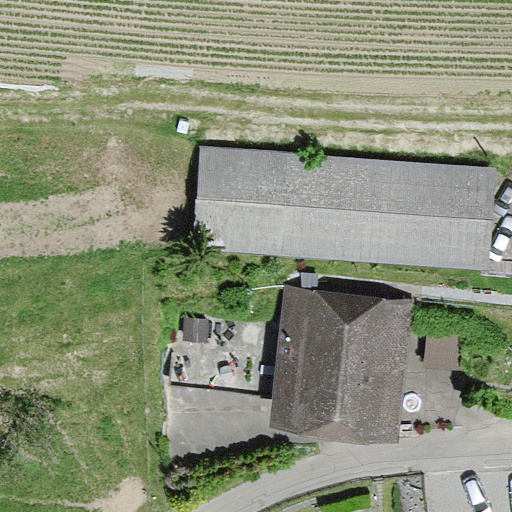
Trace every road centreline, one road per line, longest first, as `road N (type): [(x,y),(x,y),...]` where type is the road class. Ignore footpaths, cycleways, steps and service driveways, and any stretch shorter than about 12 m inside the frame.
road 1 (track): [(0,100),(159,100),(511,120)]
road 2 (unclassified): [(220,511),(282,481),(342,465),(511,446)]
